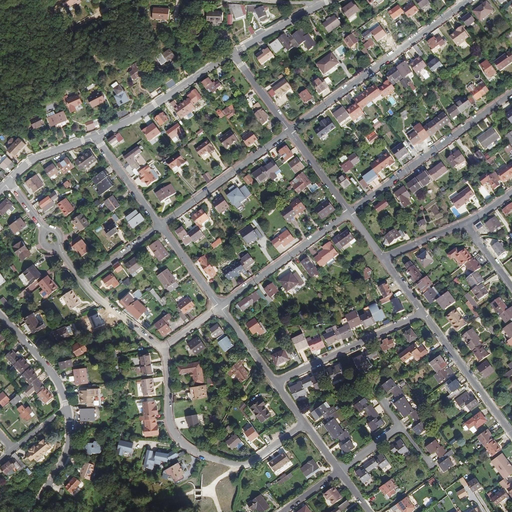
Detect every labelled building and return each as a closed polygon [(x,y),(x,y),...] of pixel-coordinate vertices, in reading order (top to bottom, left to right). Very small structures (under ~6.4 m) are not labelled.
[(62,0),(64,9),(71,12),(76,9),(75,7),(81,2),(79,0),(62,0)] [(342,10),(349,19),(359,10),(353,2),(342,10)] [(480,21),(493,11),(487,2),(473,11),(480,21)] [(403,10),(409,18),(419,11),(413,3),(403,10)] [(244,16),(240,5),(229,4),(231,15),(234,14),(236,19),(244,16)] [(398,6),(389,13),(393,20),(403,13),(398,6)] [(264,7),(257,10),(256,10),(259,19),(267,16),(264,7)] [(72,16),(76,24),(91,15),(86,8),(72,16)] [(170,9),(153,8),(152,19),(169,20),(170,9)] [(224,12),(207,11),(207,22),(223,23),(224,12)] [(462,18),(468,26),(475,21),(470,13),(462,18)] [(323,25),(329,33),(342,24),(336,15),(323,25)] [(250,24),(252,27),(254,32),(262,28),(258,21),(250,24)] [(470,36),(463,26),(462,27),(469,37),(470,36)] [(450,36),(457,47),(466,40),(465,40),(469,37),(462,27),(456,31),(457,32),(450,36)] [(207,28),(192,30),(193,34),(195,34),(203,47),(209,43),(208,41),(212,38),(207,28)] [(402,31),(407,39),(411,36),(406,28),(402,31)] [(292,36),(299,46),(303,43),(309,51),(316,46),(308,34),(306,36),(301,29),(292,36)] [(364,45),(367,49),(371,46),(373,44),(374,44),(370,38),(373,36),(369,31),(363,35),(365,39),(363,41),(365,44),(364,45)] [(355,34),(354,33),(343,40),(349,48),(350,47),(351,47),(355,44),(358,42),(353,35),(355,34)] [(295,49),(299,46),(292,36),(288,39),(285,35),(270,45),(275,53),(283,47),(281,44),(283,43),(287,48),(289,51),(294,48),(295,49)] [(225,39),(229,46),(234,43),(230,37),(225,39)] [(436,41),(434,38),(428,42),(433,50),(439,45),(441,47),(445,44),(440,38),(436,41)] [(416,44),(413,47),(420,57),(423,54),(416,44)] [(437,50),(441,47),(439,45),(433,50),(432,50),(434,54),(438,51),(437,50)] [(274,56),(269,48),(266,50),(265,50),(264,50),(263,50),(263,51),(262,52),(263,53),(262,53),(261,52),(256,55),(258,59),(257,59),(261,65),(274,56)] [(163,66),(166,64),(168,62),(176,57),(170,49),(160,55),(157,57),(163,66)] [(511,55),(510,51),(494,62),(500,71),(505,68),(504,67),(507,65),(508,66),(511,62),(511,55)] [(322,69),(325,73),(339,63),(331,54),(317,64),(321,70),(322,69)] [(410,65),(417,75),(422,72),(421,71),(427,66),(420,57),(416,59),(417,60),(414,62),(410,65)] [(443,66),(437,58),(427,65),(432,72),(439,67),(440,68),(443,66)] [(139,60),(131,66),(133,69),(133,71),(129,73),(134,80),(136,80),(140,77),(144,78),(145,73),(140,68),(143,66),(139,60)] [(489,78),(496,72),(488,60),(481,65),(485,72),(486,73),(489,78)] [(404,79),(408,84),(411,82),(412,81),(408,77),(406,79),(405,77),(411,73),(407,67),(409,66),(405,62),(396,69),(403,78),(404,79)] [(389,80),(392,86),(403,78),(396,69),(395,67),(391,70),(392,71),(385,76),(389,80)] [(273,89),(285,79),(283,77),(270,85),(273,89)] [(313,84),(320,94),(329,87),(322,77),(313,84)] [(201,84),(209,94),(211,93),(212,94),(217,90),(217,89),(219,87),(216,83),(214,84),(212,83),(209,78),(201,84)] [(282,93),(283,94),(291,87),(285,79),(273,89),(278,96),(282,93)] [(408,84),(404,79),(400,82),(406,89),(409,86),(408,84)] [(383,95),(384,97),(390,93),(395,89),(392,86),(389,80),(384,84),(385,85),(379,90),(383,95)] [(473,85),(468,89),(476,100),(486,94),(485,93),(488,90),(482,81),(477,85),(479,87),(476,89),(473,85)] [(409,86),(413,92),(416,89),(411,82),(408,84),(409,86)] [(116,96),(120,104),(129,100),(125,91),(118,83),(113,87),(118,95),(116,96)] [(365,93),(372,102),(383,95),(379,90),(375,85),(370,88),(370,87),(364,91),(365,93)] [(433,88),(429,91),(431,94),(436,101),(440,98),(433,88)] [(101,90),(88,97),(93,108),(106,101),(101,90)] [(191,112),(192,113),(196,109),(193,105),(202,98),(196,90),(192,93),(193,94),(189,97),(190,99),(189,100),(189,99),(184,103),(191,112)] [(302,99),(305,104),(313,98),(307,90),(299,95),(302,99)] [(356,103),(361,110),(372,102),(365,93),(358,98),(357,97),(354,99),(356,103)] [(83,103),(79,94),(68,99),(67,96),(64,97),(67,104),(68,104),(72,112),(77,110),(75,106),(83,103)] [(461,113),(472,106),(467,100),(465,96),(454,104),(455,105),(461,113)] [(169,104),(181,119),(186,115),(191,112),(184,103),(184,102),(181,104),(177,107),(173,101),(169,104)] [(361,116),(364,113),(361,110),(356,103),(353,106),(346,111),(352,120),(355,124),(360,120),(359,119),(362,117),(361,116)] [(255,114),(263,125),(267,122),(266,119),(269,117),(259,104),(255,108),(258,112),(255,114)] [(453,119),(461,113),(455,105),(447,111),(453,119)] [(343,107),(333,115),(342,127),(352,120),(346,111),(343,107)] [(125,108),(115,113),(119,120),(125,118),(129,115),(125,108)] [(222,112),(225,116),(226,115),(231,111),(228,108),(222,112)] [(216,112),(221,119),(225,116),(222,112),(220,109),(216,112)] [(67,121),(63,111),(48,118),(52,127),(67,121)] [(434,120),(440,129),(451,122),(444,112),(433,120),(434,120)] [(155,119),(161,126),(169,121),(163,113),(155,119)] [(32,122),(35,130),(46,125),(42,118),(32,122)] [(314,131),(320,139),(336,127),(329,118),(325,120),(324,119),(319,123),(321,126),(314,131)] [(96,127),(93,120),(86,123),(88,130),(96,127)] [(423,128),(430,137),(440,129),(434,120),(423,128)] [(154,123),(142,131),(150,142),(162,134),(154,123)] [(167,131),(172,139),(184,131),(179,123),(167,131)] [(414,129),(423,142),(430,137),(423,128),(420,124),(414,129)] [(478,139),(485,148),(499,138),(492,128),(478,139)] [(419,145),(423,142),(414,129),(406,135),(414,145),(417,143),(419,145)] [(218,139),(225,149),(238,140),(231,130),(218,139)] [(242,138),(248,147),(258,139),(252,131),(242,138)] [(374,132),(366,137),(371,143),(379,138),(374,132)] [(116,136),(114,134),(110,135),(112,138),(108,141),(113,148),(119,143),(119,142),(118,141),(119,140),(116,136)] [(45,138),(47,142),(49,148),(54,146),(56,145),(52,136),(45,138)] [(7,150),(14,157),(19,152),(21,149),(26,144),(19,138),(16,141),(14,138),(11,138),(8,141),(8,144),(11,146),(7,150)] [(210,154),(215,150),(208,141),(195,150),(200,156),(208,151),(210,154)] [(391,151),(398,161),(401,159),(409,153),(402,143),(391,151)] [(280,152),(285,159),(292,154),(286,146),(279,151),(280,152)] [(142,177),(150,171),(152,170),(145,162),(140,166),(135,159),(135,157),(142,152),(139,147),(124,158),(134,170),(136,169),(142,177)] [(75,163),(80,170),(84,167),(85,168),(97,160),(90,150),(78,159),(79,160),(75,163)] [(352,167),(364,158),(359,151),(348,159),(345,155),(339,159),(342,163),(340,165),(346,173),(352,168),(352,167)] [(447,159),(454,169),(465,160),(459,151),(447,159)] [(479,159),(483,164),(487,161),(480,151),(475,154),(479,159)] [(388,153),(370,166),(373,170),(376,174),(389,165),(390,167),(395,163),(388,153)] [(167,163),(172,170),(172,169),(176,166),(177,165),(179,168),(185,162),(179,154),(167,163)] [(0,160),(0,165),(4,169),(8,166),(10,168),(14,164),(7,157),(8,157),(5,155),(0,160)] [(495,155),(487,161),(490,164),(491,165),(494,163),(493,160),(496,158),(495,155)] [(471,157),(469,159),(476,169),(479,167),(471,157)] [(58,165),(64,174),(75,167),(68,158),(58,165)] [(289,164),(296,174),(304,168),(297,158),(289,164)] [(273,161),(263,168),(270,177),(278,170),(279,172),(281,171),(273,161)] [(483,169),(490,164),(487,161),(483,164),(481,166),(483,169)] [(45,169),(51,177),(59,171),(54,163),(45,169)] [(432,171),(437,179),(448,171),(442,163),(432,171)] [(501,180),(503,183),(507,179),(511,177),(511,178),(511,177),(511,171),(508,165),(496,173),(501,180)] [(263,167),(253,175),(260,184),(270,177),(263,168),(263,167)] [(97,192),(100,196),(113,186),(110,182),(109,183),(108,181),(109,180),(107,177),(109,176),(105,170),(92,179),(96,185),(100,190),(97,192)] [(373,170),(362,178),(363,179),(367,184),(369,182),(370,183),(376,179),(375,178),(377,176),(376,174),(373,170)] [(157,180),(150,171),(142,177),(140,179),(143,183),(145,181),(148,186),(157,180)] [(422,188),(423,189),(434,181),(429,173),(427,171),(416,179),(422,188)] [(434,180),(437,178),(432,171),(429,173),(434,180)] [(490,184),(494,190),(500,186),(498,182),(501,180),(496,173),(495,172),(492,174),(488,173),(479,180),(482,185),(483,186),(487,183),(490,184)] [(208,184),(212,182),(210,180),(205,173),(202,176),(208,184)] [(290,183),(298,194),(311,183),(303,173),(295,179),(298,182),(296,183),(294,180),(290,183)] [(32,187),(35,192),(44,186),(36,175),(26,182),(30,188),(32,187)] [(244,179),(249,185),(251,183),(252,185),(255,183),(249,175),(244,179)] [(337,180),(344,189),(351,184),(344,175),(337,180)] [(359,182),(364,189),(368,186),(368,185),(367,184),(363,179),(359,182)] [(407,185),(413,194),(422,188),(416,179),(407,185)] [(312,193),(320,188),(318,185),(316,183),(309,189),(312,193)] [(155,193),(161,202),(176,193),(171,184),(155,193)] [(252,195),(245,186),(239,190),(238,191),(237,190),(234,186),(229,189),(232,193),(227,196),(234,205),(240,201),(241,203),(246,200),(246,199),(252,195)] [(408,198),(411,196),(404,187),(394,194),(401,202),(399,203),(404,209),(412,204),(408,198)] [(474,195),(469,187),(451,200),(456,209),(464,203),(465,204),(470,201),(469,199),(474,195)] [(48,195),(38,202),(45,211),(55,204),(52,201),(58,197),(55,192),(49,196),(48,195)] [(105,201),(112,212),(120,206),(113,195),(105,201)] [(212,203),(220,214),(230,207),(222,196),(218,199),(218,200),(217,201),(216,200),(212,203)] [(57,204),(66,216),(74,210),(66,198),(57,204)] [(0,205),(0,212),(3,215),(5,212),(8,209),(12,213),(15,209),(12,205),(13,204),(7,199),(0,205)] [(297,214),(299,217),(303,214),(302,212),(306,209),(299,199),(291,205),(291,206),(297,214)] [(315,209),(322,219),(335,210),(327,200),(315,209)] [(378,213),(388,206),(385,200),(375,208),(378,213)] [(511,203),(503,210),(506,215),(511,210),(511,203)] [(289,224),(292,221),(290,219),(297,214),(291,206),(281,213),(289,224)] [(191,218),(196,225),(199,223),(200,225),(209,219),(202,210),(191,218)] [(126,218),(133,228),(144,220),(136,211),(126,218)] [(80,231),(90,224),(83,213),(72,220),(80,231)] [(259,215),(255,219),(259,224),(264,221),(259,215)] [(485,224),(492,233),(497,229),(501,226),(495,217),(485,224)] [(10,225),(15,233),(21,229),(26,226),(20,218),(10,225)] [(211,222),(209,219),(200,225),(202,228),(211,222)] [(474,226),(477,230),(483,226),(480,222),(474,226)] [(105,230),(110,237),(118,231),(113,224),(105,230)] [(240,234),(247,244),(261,234),(257,229),(254,231),(250,226),(248,228),(246,226),(236,233),(238,235),(240,234)] [(192,240),(194,243),(204,236),(198,227),(188,234),(192,240)] [(179,235),(186,245),(192,240),(188,234),(183,228),(180,230),(182,233),(179,235)] [(398,232),(396,228),(384,237),(390,244),(401,236),(403,238),(405,236),(401,230),(398,232)] [(340,235),(332,241),(339,250),(350,243),(352,245),(357,241),(355,239),(349,230),(341,236),(340,235)] [(271,243),(276,249),(282,244),(284,247),(294,240),(288,231),(282,235),(275,240),(271,243)] [(273,237),(275,240),(282,235),(279,232),(277,233),(273,237)] [(82,239),(80,236),(70,243),(72,246),(82,239)] [(82,257),(90,250),(82,239),(72,246),(75,250),(76,249),(82,257)] [(211,245),(214,249),(223,242),(220,239),(211,245)] [(151,249),(160,261),(169,255),(165,250),(164,250),(163,248),(164,247),(158,240),(153,244),(155,247),(151,249)] [(32,254),(22,241),(13,247),(22,261),(32,254)] [(319,255),(314,259),(320,268),(326,264),(325,263),(333,258),(338,255),(329,242),(322,248),(325,251),(323,252),(322,252),(318,254),(319,255)] [(501,248),(498,244),(493,247),(496,251),(494,252),(497,256),(502,252),(500,249),(501,248)] [(456,256),(463,266),(465,264),(472,259),(465,249),(460,253),(456,248),(447,255),(451,260),(456,256)] [(428,253),(418,259),(425,267),(433,261),(428,253)] [(251,265),(255,263),(248,254),(241,259),(242,261),(239,262),(246,271),(249,269),(248,268),(251,265)] [(208,262),(204,256),(198,260),(201,264),(208,274),(208,275),(211,278),(217,273),(216,272),(213,268),(208,262)] [(135,271),(142,266),(135,257),(125,265),(134,277),(138,274),(135,271)] [(316,276),(319,274),(315,268),(308,258),(302,263),(312,277),(315,275),(316,276)] [(472,259),(465,264),(472,275),(476,272),(482,268),(479,263),(478,264),(476,262),(473,258),(472,259)] [(228,268),(224,271),(222,268),(221,270),(230,282),(232,281),(231,280),(235,277),(236,279),(240,276),(240,275),(242,273),(243,274),(246,272),(246,271),(239,262),(238,261),(236,263),(236,264),(233,266),(233,265),(228,268)] [(129,276),(119,262),(116,264),(127,279),(129,277),(129,276)] [(349,264),(348,262),(344,265),(349,272),(350,272),(353,269),(349,264)] [(42,276),(33,265),(23,273),(32,284),(42,276)] [(422,277),(414,266),(408,271),(416,281),(422,277)] [(368,272),(371,271),(370,267),(362,270),(366,279),(370,277),(368,272)] [(157,276),(169,293),(179,286),(167,269),(157,276)] [(483,282),(476,272),(472,275),(467,278),(474,288),(481,283),(483,282)] [(102,281),(107,287),(112,283),(116,287),(120,284),(113,273),(102,281)] [(291,273),(280,282),(287,292),(299,284),(300,286),(305,283),(297,273),(293,276),(291,273)] [(49,295),(58,288),(53,283),(52,282),(52,281),(48,276),(39,283),(42,286),(44,289),(49,295)] [(124,281),(127,286),(132,282),(129,277),(127,279),(124,281)] [(426,277),(417,284),(425,294),(431,289),(429,286),(432,284),(427,277),(426,277)] [(395,299),(393,295),(387,283),(379,287),(385,299),(380,301),(382,305),(387,303),(395,299)] [(480,300),(489,293),(481,283),(474,288),(472,290),(480,300)] [(265,298),(269,303),(273,301),(271,298),(279,292),(273,284),(264,290),(269,296),(265,298)] [(434,287),(432,288),(439,298),(442,297),(434,287)] [(425,294),(424,294),(431,304),(436,301),(438,300),(439,298),(432,288),(431,289),(425,294)] [(21,299),(28,293),(25,289),(18,295),(21,299)] [(40,294),(44,299),(49,295),(44,289),(40,292),(40,294)] [(120,303),(126,308),(143,295),(138,289),(132,294),(131,292),(120,303)] [(81,304),(78,299),(77,299),(72,290),(62,296),(71,310),(81,304)] [(156,292),(161,299),(165,296),(160,290),(156,292)] [(269,303),(260,291),(257,294),(261,299),(260,300),(263,303),(262,304),(263,305),(261,307),(262,309),(269,303)] [(241,308),(243,310),(250,305),(250,306),(260,299),(258,296),(258,297),(255,292),(247,298),(238,305),(240,308),(241,308)] [(456,302),(448,292),(442,297),(439,298),(438,300),(445,310),(456,302)] [(479,308),(468,293),(465,296),(475,311),(479,308)] [(158,301),(162,306),(169,301),(165,296),(161,299),(158,301)] [(178,305),(184,314),(191,309),(190,308),(193,306),(188,299),(187,298),(178,305)] [(491,304),(500,316),(501,315),(509,310),(500,298),(491,304)] [(395,299),(387,303),(393,315),(404,310),(401,304),(398,305),(395,299)] [(137,300),(126,308),(138,319),(143,313),(146,309),(137,300)] [(444,311),(445,310),(438,300),(436,301),(444,311)] [(376,322),(385,317),(382,310),(379,311),(376,304),(369,308),(372,315),(376,322)] [(376,322),(372,315),(369,308),(369,307),(364,309),(366,315),(360,318),(363,323),(364,325),(365,328),(376,323),(376,322)] [(509,310),(501,315),(506,322),(511,318),(511,307),(509,310)] [(467,325),(456,309),(447,316),(455,327),(454,328),(457,332),(467,325)] [(179,314),(184,321),(187,318),(182,311),(179,314)] [(298,313),(303,321),(306,319),(301,311),(298,313)] [(360,318),(357,311),(346,317),(349,325),(351,329),(363,323),(360,318)] [(40,324),(34,313),(25,319),(29,326),(30,326),(31,329),(33,333),(38,331),(47,326),(44,321),(40,324)] [(163,336),(171,330),(166,322),(171,318),(168,314),(154,324),(163,336)] [(455,327),(447,316),(446,317),(454,328),(455,327)] [(265,333),(255,319),(247,325),(253,334),(257,331),(260,337),(265,333)] [(112,327),(110,320),(103,323),(105,329),(112,327)] [(511,323),(503,329),(510,340),(511,338),(511,323)] [(210,329),(216,337),(223,332),(218,324),(210,329)] [(494,336),(497,334),(490,324),(487,326),(494,336)] [(75,335),(70,325),(54,332),(58,342),(75,335)] [(343,340),(354,335),(352,331),(351,329),(349,325),(338,330),(342,338),(343,340)] [(339,340),(342,338),(338,330),(336,326),(333,328),(334,331),(327,334),(324,335),(328,345),(333,343),(332,342),(338,339),(339,340)] [(417,337),(411,328),(404,334),(410,342),(417,337)] [(474,335),(470,330),(463,335),(467,340),(469,339),(474,335)] [(219,342),(226,352),(234,346),(227,336),(226,337),(224,334),(217,338),(219,341),(219,342)] [(306,339),(304,334),(292,340),(297,350),(304,346),(305,347),(309,345),(306,339)] [(482,345),(474,335),(469,339),(471,341),(469,343),(467,344),(473,352),(482,345)] [(204,339),(208,345),(212,342),(208,336),(204,339)] [(309,345),(312,351),(316,349),(318,348),(319,349),(325,346),(321,336),(312,340),(311,337),(306,339),(309,345)] [(195,355),(206,347),(198,337),(192,341),(193,342),(189,345),(195,355)] [(104,346),(102,343),(105,342),(102,338),(94,342),(98,349),(104,346)] [(383,351),(395,346),(392,340),(388,341),(387,339),(383,341),(384,343),(381,344),(383,351)] [(12,350),(20,343),(17,340),(9,346),(12,350)] [(88,353),(91,351),(88,347),(87,347),(83,341),(72,347),(77,356),(84,352),(84,353),(88,353)] [(408,348),(399,355),(404,362),(413,355),(417,360),(428,353),(423,346),(418,349),(414,343),(408,348)] [(489,355),(482,345),(473,352),(480,362),(489,355)] [(23,357),(27,354),(22,348),(16,353),(12,350),(6,356),(14,365),(18,361),(23,357)] [(362,354),(353,358),(359,369),(362,367),(363,369),(371,365),(368,359),(373,357),(373,356),(377,355),(374,349),(370,351),(370,350),(365,353),(367,356),(363,357),(362,354)] [(273,356),(277,365),(289,360),(285,350),(273,356)] [(151,364),(150,355),(141,356),(142,365),(151,364)] [(440,355),(430,362),(438,372),(444,367),(447,365),(440,355)] [(28,365),(25,361),(26,360),(23,357),(18,361),(14,365),(22,374),(31,368),(30,367),(28,365)] [(247,376),(249,374),(245,370),(241,365),(244,362),(241,358),(227,372),(230,376),(235,373),(241,383),(249,378),(247,376)] [(74,366),(72,359),(60,362),(61,369),(74,366)] [(195,383),(204,382),(201,362),(192,364),(178,366),(179,374),(193,371),(193,373),(194,376),(195,383)] [(494,371),(487,362),(477,368),(485,378),(494,371)] [(153,374),(151,364),(142,365),(144,375),(153,374)] [(332,381),(345,375),(339,364),(335,366),(336,369),(333,370),(331,367),(326,370),(332,381)] [(37,378),(38,377),(37,377),(44,371),(41,367),(35,372),(37,374),(36,375),(33,371),(34,370),(31,367),(31,368),(22,374),(22,375),(30,384),(36,379),(37,378)] [(446,370),(444,367),(438,372),(434,375),(439,383),(450,375),(453,372),(450,367),(446,370)] [(88,383),(87,368),(76,370),(77,380),(76,380),(76,384),(88,383)] [(41,383),(48,377),(45,372),(38,377),(37,378),(41,383)] [(310,377),(289,387),(295,399),(307,394),(305,388),(314,384),(316,388),(324,385),(319,374),(314,376),(315,379),(312,380),(310,377)] [(154,386),(153,378),(136,380),(137,383),(142,383),(144,396),(155,394),(154,389),(153,389),(153,386),(154,386)] [(416,426),(413,428),(418,435),(427,428),(422,421),(423,420),(415,410),(414,411),(404,396),(405,396),(397,385),(396,386),(391,378),(381,385),(387,393),(390,390),(391,389),(399,400),(398,401),(395,403),(405,418),(408,415),(410,414),(417,425),(416,426)] [(26,397),(35,390),(38,394),(45,388),(42,384),(41,384),(36,379),(30,384),(22,392),(26,397)] [(458,389),(461,386),(456,380),(449,385),(454,391),(458,389)] [(207,397),(205,385),(191,387),(192,392),(194,392),(196,399),(207,397)] [(46,403),(53,398),(50,395),(51,394),(45,388),(38,394),(46,403)] [(102,406),(101,388),(88,389),(88,390),(80,391),(80,397),(82,397),(82,403),(88,403),(89,406),(102,406)] [(398,401),(399,400),(391,389),(390,390),(398,401)] [(454,391),(451,393),(454,396),(454,397),(460,392),(458,389),(454,391)] [(0,402),(3,406),(10,400),(3,392),(0,394),(0,402)] [(467,413),(478,404),(477,403),(478,402),(473,396),(471,397),(467,392),(455,400),(461,408),(462,407),(467,413)] [(14,406),(22,399),(18,394),(18,395),(13,399),(10,402),(14,406)] [(365,397),(354,405),(360,412),(364,409),(373,420),(368,424),(373,431),(384,423),(381,419),(378,421),(376,418),(379,416),(370,404),(367,407),(365,404),(368,401),(365,397)] [(262,422),(271,416),(263,406),(265,404),(262,399),(251,408),(262,422)] [(240,402),(239,400),(236,404),(240,409),(244,404),(241,401),(240,402)] [(508,403),(506,400),(498,407),(500,409),(508,403)] [(157,414),(156,409),(154,409),(154,407),(156,406),(155,401),(142,402),(143,407),(144,416),(142,416),(142,420),(143,420),(145,420),(155,419),(154,415),(157,414)] [(315,410),(323,404),(321,401),(313,407),(315,410)] [(243,410),(246,406),(244,404),(240,409),(247,418),(248,417),(243,410)] [(328,410),(323,404),(315,410),(311,413),(316,420),(324,415),(329,422),(325,425),(335,440),(340,436),(345,443),(340,447),(346,454),(355,447),(350,440),(351,439),(346,432),(344,433),(335,420),(339,417),(335,412),(336,411),(333,406),(331,408),(328,410)] [(32,418),(29,414),(33,411),(29,407),(25,409),(22,405),(18,409),(21,413),(20,414),(21,415),(21,416),(22,417),(23,418),(24,418),(24,419),(25,418),(28,421),(32,418)] [(94,420),(94,409),(81,410),(81,420),(94,420)] [(470,429),(475,425),(477,428),(487,420),(480,412),(465,423),(470,429)] [(187,416),(189,426),(199,424),(198,414),(187,416)] [(417,425),(410,414),(408,415),(416,426),(417,425)] [(156,429),(156,426),(157,426),(156,419),(155,419),(145,420),(145,427),(144,427),(145,436),(159,435),(159,428),(156,429)] [(490,433),(487,429),(477,436),(485,446),(493,441),(490,437),(488,435),(490,433)] [(259,440),(257,438),(260,436),(259,435),(257,431),(253,434),(248,437),(253,444),(259,440)] [(241,441),(235,434),(226,442),(232,449),(241,441)] [(41,456),(46,451),(47,452),(51,448),(52,448),(51,447),(52,446),(53,445),(53,443),(52,441),(50,441),(49,442),(48,443),(45,439),(40,443),(40,444),(36,447),(35,446),(29,450),(30,452),(26,455),(31,461),(35,458),(36,459),(39,456),(39,457),(41,456)] [(408,450),(400,439),(396,442),(398,444),(395,446),(393,444),(389,447),(394,454),(398,451),(401,455),(408,450)] [(454,464),(448,457),(449,456),(442,446),(441,447),(435,440),(426,446),(431,453),(434,451),(436,450),(444,461),(442,462),(439,464),(444,471),(454,464)] [(493,441),(485,446),(493,456),(501,450),(493,440),(493,441)] [(100,453),(103,448),(102,446),(101,445),(99,444),(97,441),(95,441),(94,443),(89,443),(86,446),(84,446),(83,447),(84,449),(85,452),(88,452),(89,454),(92,454),(93,452),(100,453)] [(134,446),(122,443),(119,456),(124,457),(125,452),(133,454),(134,446)] [(444,461),(436,450),(434,451),(442,462),(444,461)] [(154,463),(156,455),(152,454),(152,452),(148,451),(146,457),(144,456),(143,460),(146,460),(144,466),(153,468),(154,463)] [(160,465),(161,460),(164,461),(166,465),(178,457),(175,452),(168,456),(162,454),(161,452),(158,452),(156,453),(156,455),(154,463),(160,465)] [(268,462),(274,471),(291,461),(285,452),(268,462)] [(26,466),(15,453),(12,455),(15,459),(22,467),(23,468),(26,466)] [(360,469),(356,472),(363,483),(371,477),(367,473),(372,470),(375,468),(379,465),(382,469),(383,469),(389,464),(381,453),(377,456),(380,459),(378,460),(377,461),(374,458),(363,466),(365,469),(363,470),(362,471),(360,469)] [(12,468),(15,466),(19,470),(22,467),(15,459),(12,461),(11,460),(1,468),(6,474),(7,474),(11,470),(12,468)] [(307,479),(320,470),(313,459),(304,466),(301,469),(307,479)] [(89,480),(95,465),(85,461),(82,468),(79,476),(89,480)] [(185,474),(183,470),(181,467),(179,463),(164,471),(163,473),(171,476),(175,483),(185,477),(183,474),(185,474)] [(94,482),(100,467),(95,465),(89,480),(94,482)] [(280,485),(288,479),(286,476),(278,481),(280,485)] [(465,486),(468,484),(467,483),(464,478),(463,476),(460,479),(465,486)] [(71,493),(81,483),(74,477),(65,487),(71,493)] [(509,480),(507,477),(499,482),(502,486),(509,480)] [(476,478),(467,483),(468,484),(473,492),(482,486),(476,478)] [(390,479),(378,488),(380,490),(381,489),(385,495),(387,493),(389,496),(395,492),(393,489),(396,487),(390,479)] [(342,498),(334,487),(324,495),(328,500),(329,499),(334,505),(342,498)] [(464,488),(457,493),(460,498),(467,494),(464,488)] [(504,490),(491,499),(496,505),(500,502),(508,496),(509,495),(504,490)] [(441,500),(447,495),(444,491),(438,496),(441,500)] [(263,511),(270,507),(260,494),(251,501),(247,504),(252,511),(256,508),(259,511),(263,511)] [(407,496),(396,505),(398,508),(399,510),(400,510),(402,511),(404,511),(411,511),(412,511),(415,507),(413,504),(412,504),(410,501),(410,500),(407,496)] [(508,496),(500,502),(501,504),(510,498),(508,496)] [(341,511),(350,504),(347,501),(331,511),(341,511)]
